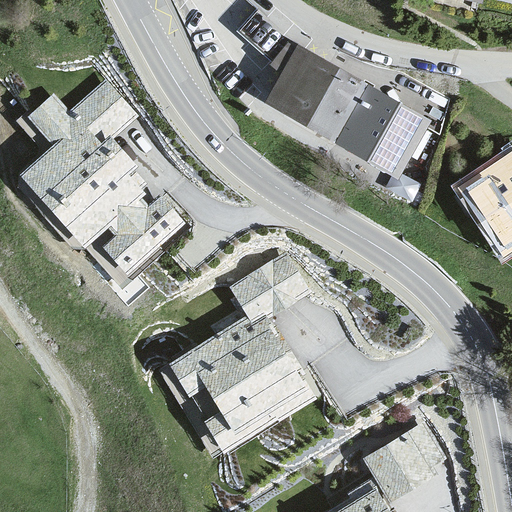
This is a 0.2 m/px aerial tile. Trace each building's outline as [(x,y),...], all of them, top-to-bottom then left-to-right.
[(299,52),(270,102),(347,146),(349,142),(396,168),(422,122),(428,101),(373,83),(368,91),(299,52)] [(22,178),(84,249),(111,226),(119,236),(105,248),(128,274),(186,224),(163,198),(149,211),(139,200),(145,196),(126,175),(134,169),(109,140),(136,117),(105,82),(70,112),(55,94),(20,125),(47,156),(22,178)] [(511,245),(511,159),(465,191),(504,251),(511,245)] [(416,196),(422,179),(394,168),(387,185),(416,196)] [(172,367),(225,454),(313,400),(264,320),(308,292),(286,256),(231,289),(243,309),(213,327),(220,337),(172,367)] [(374,479),(389,504),(437,473),(432,466),(444,457),(423,424),(364,460),(374,479)] [(393,511),(389,504),(374,479),(349,495),(354,503),(339,511),(393,511)]
